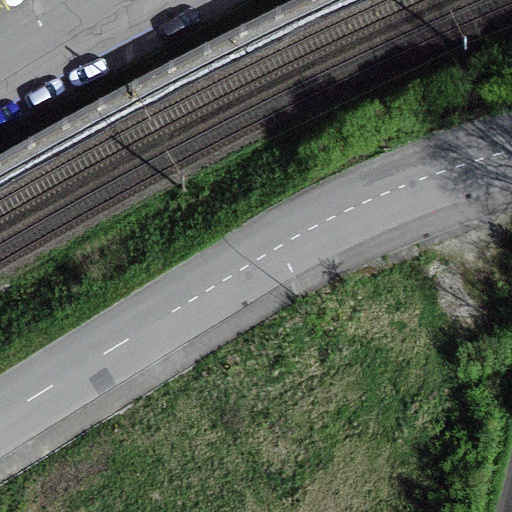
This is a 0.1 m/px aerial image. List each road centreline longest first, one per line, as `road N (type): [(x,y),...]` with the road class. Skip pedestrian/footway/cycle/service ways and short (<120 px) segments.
road 1 (residential): [(0,423),(324,221),(511,152)]
road 2 (residential): [(120,0),(0,72)]
